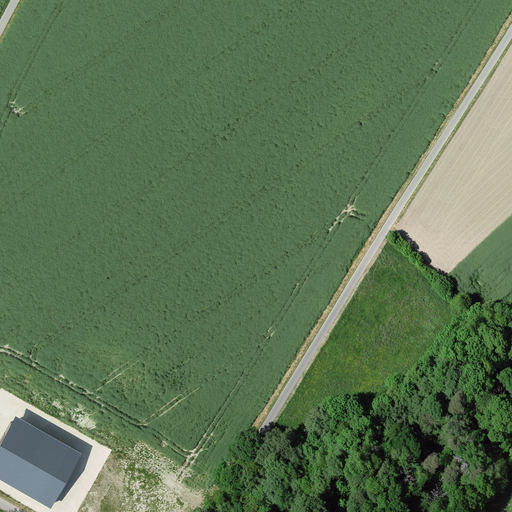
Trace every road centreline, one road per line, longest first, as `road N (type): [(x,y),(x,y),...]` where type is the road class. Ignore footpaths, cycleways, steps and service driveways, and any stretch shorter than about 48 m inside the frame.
road 1 (unclassified): [(511,30),(212,511)]
road 2 (unclassified): [(16,0),(0,31),(0,502),(16,511)]
